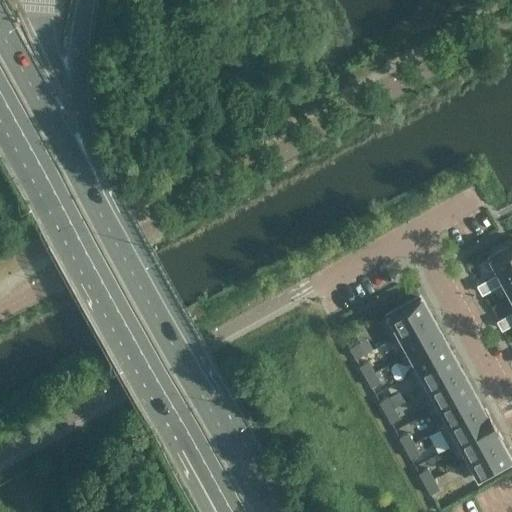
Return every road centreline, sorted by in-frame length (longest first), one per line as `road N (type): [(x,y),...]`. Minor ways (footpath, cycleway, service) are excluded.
road 1 (trunk): [(216,423),(0,31)]
road 2 (trunk): [(216,423),(219,389),(105,183),(83,124)]
road 3 (trunk): [(15,122),(176,412)]
road 4 (residential): [(414,233),(511,409)]
road 5 (trunk): [(83,124),(76,61),(86,0)]
